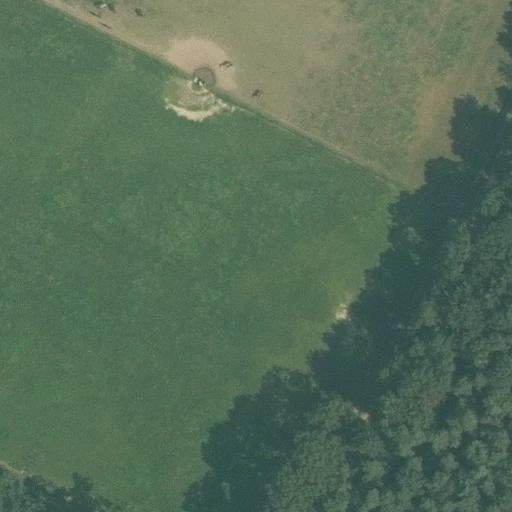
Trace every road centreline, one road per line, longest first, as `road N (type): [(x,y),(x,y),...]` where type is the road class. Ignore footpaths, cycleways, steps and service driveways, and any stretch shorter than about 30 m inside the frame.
road 1 (track): [(316,511),(511,136)]
road 2 (track): [(511,437),(386,376)]
